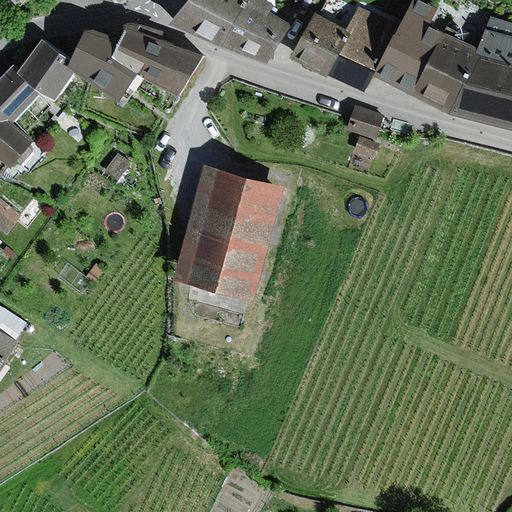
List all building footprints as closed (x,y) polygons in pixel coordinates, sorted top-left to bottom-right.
[(189,0),(172,22),(225,44),(250,0),(271,11),(276,3),(269,0),(189,0)] [(250,0),(225,44),(270,61),(293,22),(271,11),(250,0)] [(376,72),(415,92),(448,31),(431,23),(438,7),(424,0),(414,0),(401,27),(376,72)] [(350,33),(329,75),(363,91),(376,72),(401,27),(343,2),(330,23),(350,33)] [(330,23),(315,15),(294,57),(329,75),(350,33),(330,23)] [(511,21),(491,15),(479,48),(452,112),(511,128),(511,21)] [(121,42),(87,26),(73,58),(70,65),(76,69),(124,102),(143,76),(180,93),(208,58),(126,29),(121,42)] [(479,48),(448,31),(415,92),(452,112),(479,48)] [(21,68),(15,64),(0,78),(0,113),(12,122),(41,90),(57,99),(76,69),(70,65),(73,58),(43,37),(21,68)] [(355,109),(348,128),(376,138),(383,119),(355,109)] [(12,122),(0,113),(0,176),(10,163),(13,166),(35,141),(12,122)] [(360,136),(354,151),(374,159),(380,144),(360,136)] [(118,153),(105,171),(118,180),(131,162),(118,153)] [(282,188),(205,168),(177,280),(254,299),(282,188)] [(23,217),(0,199),(0,227),(7,234),(23,217)] [(10,249),(4,256),(11,261),(16,254),(10,249)] [(0,329),(0,353),(7,358),(18,342),(0,329)]
